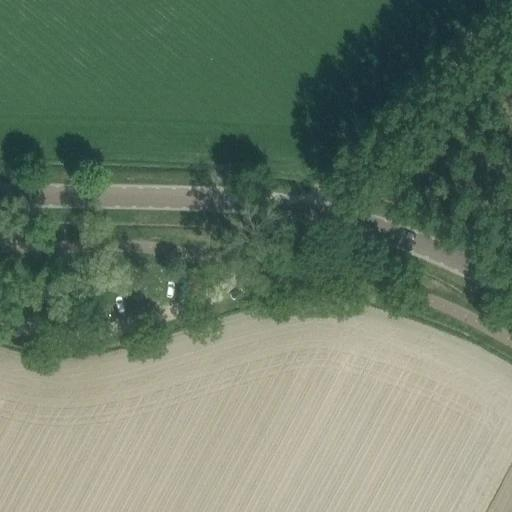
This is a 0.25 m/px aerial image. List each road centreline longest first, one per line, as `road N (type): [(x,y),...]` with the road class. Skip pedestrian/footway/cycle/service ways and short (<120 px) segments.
road 1 (tertiary): [(511,293),(383,230),(271,205),(0,195)]
road 2 (track): [(244,272),(511,16)]
road 3 (track): [(0,321),(52,332),(107,331),(187,307),(244,272)]
